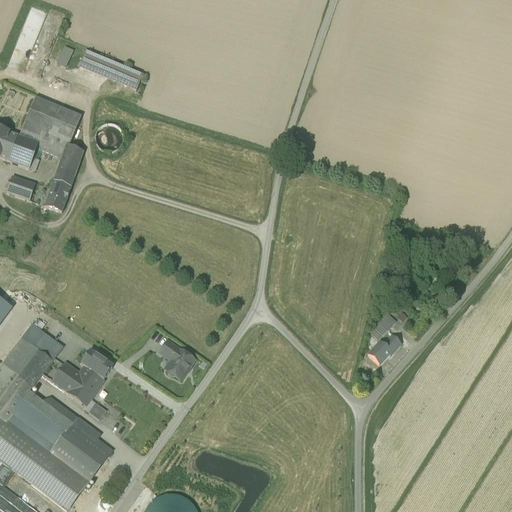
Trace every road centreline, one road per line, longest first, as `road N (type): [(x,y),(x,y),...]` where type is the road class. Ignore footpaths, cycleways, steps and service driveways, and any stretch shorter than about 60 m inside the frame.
road 1 (unclassified): [(255,309),(281,155),(329,0)]
road 2 (unclassified): [(112,511),(255,309)]
road 3 (unclassified): [(359,410),(511,235)]
road 4 (unclassified): [(255,309),(359,410)]
